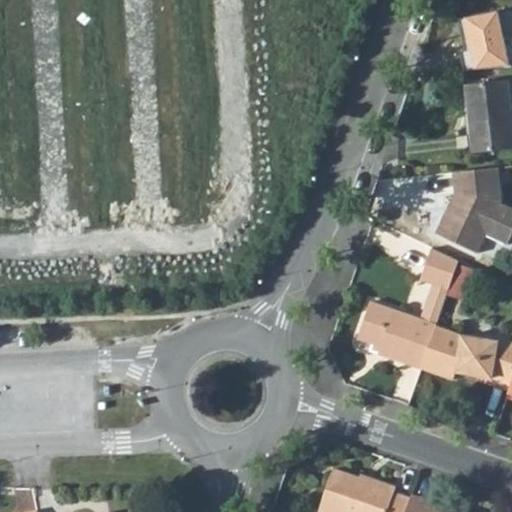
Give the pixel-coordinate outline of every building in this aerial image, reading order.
[(511,149),(511,123),(507,83),(466,88),(473,154),(511,149)] [(498,168),(453,173),(454,193),(434,232),(475,253),(485,233),(501,241),(511,221),(511,207),(501,202),(498,168)] [(427,245),(416,278),(430,283),(445,288),(456,259),(427,245)] [(471,266),(456,259),(445,288),(461,294),(471,266)] [(430,283),(419,315),(434,321),(445,288),(430,283)] [(419,315),(367,297),(354,335),(376,343),(373,350),(418,365),(434,321),(419,315)] [(443,324),(434,321),(418,365),(427,368),(443,324)] [(511,370),(511,337),(495,331),(493,335),(456,329),(443,324),(427,368),(448,375),(450,369),(484,374),(483,380),(506,388),(511,370)] [(402,511),(409,494),(390,487),(392,483),(357,470),(355,473),(330,464),(315,509),(322,511),(402,511)] [(453,511),(423,501),(424,496),(410,491),(409,494),(402,511),(453,511)]
